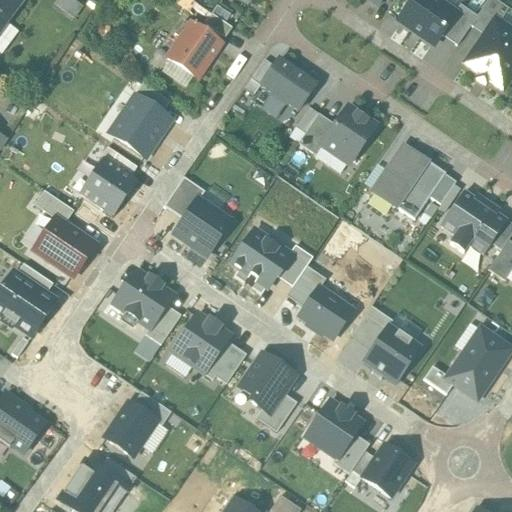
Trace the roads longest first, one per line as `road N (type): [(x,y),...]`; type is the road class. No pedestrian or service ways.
road 1 (residential): [(129,236),(457,463)]
road 2 (residential): [(129,236),(32,373),(91,411),(21,511)]
road 3 (residential): [(277,11),(289,40),(511,189)]
road 4 (residential): [(277,11),(129,236)]
road 5 (residential): [(511,133),(317,0)]
